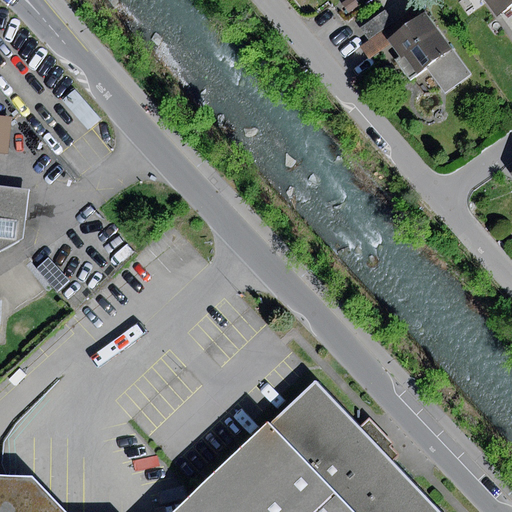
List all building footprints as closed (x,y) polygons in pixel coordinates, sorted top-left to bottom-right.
[(354,0),(348,0),(343,4),(349,13),(359,6),(354,0)] [(511,0),(483,0),(496,17),(510,7),(511,5),(511,0)] [(384,11),(360,27),(368,39),(392,23),(384,11)] [(399,35),(391,41),(417,77),(427,70),(452,52),(425,16),(399,35)] [(369,57),(391,41),(399,35),(392,25),(361,47),(369,57)] [(469,76),(452,52),(427,70),(445,94),(469,76)] [(75,90),(62,101),(88,130),(100,119),(75,90)] [(0,115),(0,153),(8,155),(12,117),(0,115)] [(29,191),(0,186),(0,250),(22,239),(29,191)] [(48,258),(36,269),(57,292),(69,281),(48,258)] [(440,511),(314,381),(269,424),(354,511),(440,511)] [(354,511),(269,424),(175,511),(354,511)] [(0,511),(64,511),(31,478),(0,476),(0,511)]
